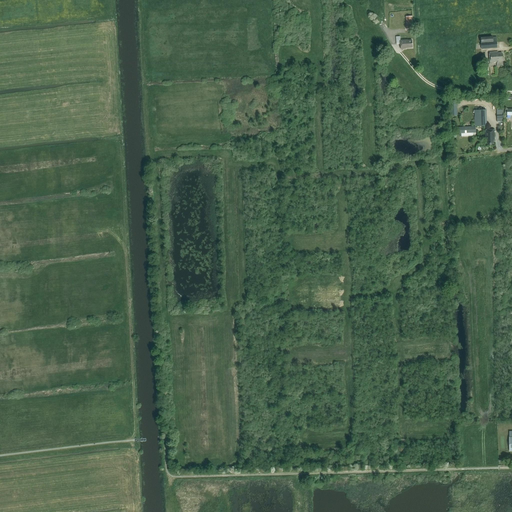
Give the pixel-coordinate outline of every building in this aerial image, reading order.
[(480,38),(481,49),(497,47),(496,36),(480,38)] [(404,48),(412,48),(412,40),(408,40),(400,40),(401,49),(404,49),(404,48)] [(500,60),(502,60),(502,53),(498,53),(498,52),(489,52),(490,62),(496,62),(497,66),(500,66),(500,60)] [(474,110),(474,126),(486,126),(486,110),(474,110)] [(476,133),(475,126),(459,127),(459,134),(461,133),(461,136),(473,136),(473,133),(476,133)] [(494,130),(485,130),(486,140),(487,140),(487,144),(493,144),(493,140),(494,140),(494,130)]
